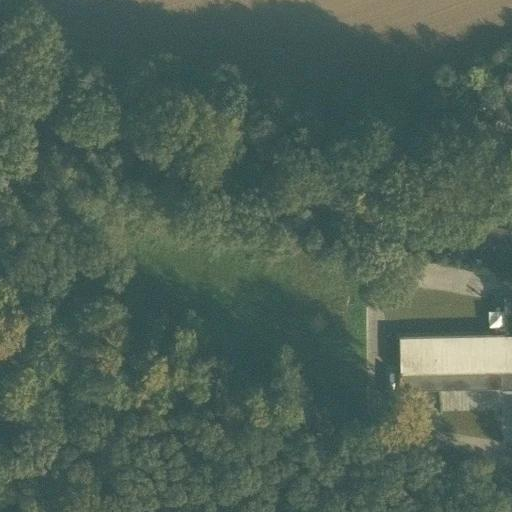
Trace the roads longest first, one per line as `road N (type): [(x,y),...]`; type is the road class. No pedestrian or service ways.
road 1 (unclassified): [(511,464),(0,352)]
road 2 (track): [(95,372),(29,0)]
